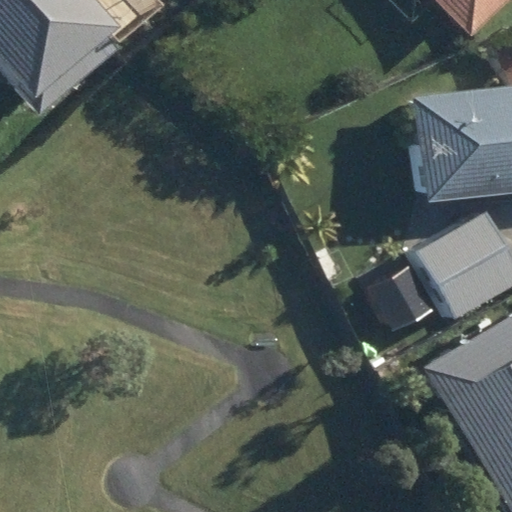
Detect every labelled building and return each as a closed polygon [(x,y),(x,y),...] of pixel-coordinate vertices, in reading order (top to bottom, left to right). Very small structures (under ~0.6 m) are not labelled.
[(0,0),(0,65),(29,100),(114,32),(88,0),(0,0)] [(411,0),(447,39),(490,0),(411,0)] [(511,86),(419,95),(428,200),(511,192),(511,86)] [(410,253),(447,317),(511,282),(511,267),(482,213),(410,253)] [(311,256),(326,283),(345,273),(330,246),(311,256)] [(511,511),(511,319),(423,368),(502,511),(511,511)]
